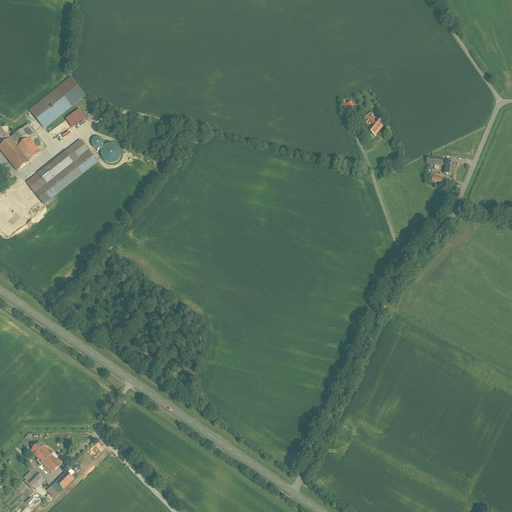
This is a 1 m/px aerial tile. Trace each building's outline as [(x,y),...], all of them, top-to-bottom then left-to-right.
[(57,90),(30,111),(44,129),(71,108),(57,90)] [(353,103),(345,106),(349,118),(357,115),(353,103)] [(370,126),(367,130),(376,137),(385,126),(377,119),(375,120),(372,117),(367,123),(370,126)] [(29,125),(12,138),(1,147),(0,147),(0,149),(18,172),(47,149),(29,125)] [(0,146),(1,147),(12,138),(1,125),(0,125),(0,146)] [(46,184),(41,188),(51,200),(97,163),(81,141),(38,175),(46,184)] [(103,149),(102,150),(101,152),(101,154),(101,155),(102,157),(102,159),(103,160),(105,161),(106,162),(108,163),(109,164),(111,164),(113,164),(115,163),(116,163),(118,162),(119,160),(120,159),(121,157),(121,156),(121,154),(121,152),(121,150),(120,149),(119,147),(118,146),(117,145),(115,144),(113,144),(111,144),(110,144),(108,144),(106,145),(105,146),(104,147),(103,149)] [(426,159),(425,166),(439,167),(440,160),(426,159)] [(442,162),(441,177),(450,177),(452,163),(442,162)] [(49,453),(40,444),(31,452),(40,461),(49,453)] [(60,465),(49,453),(40,461),(46,467),(50,471),(52,473),(60,465)] [(33,488),(35,490),(45,481),(30,465),(16,479),(20,483),(24,479),(26,481),(33,488)] [(74,480),(67,473),(47,491),(54,499),(74,480)] [(33,488),(26,481),(24,482),(32,490),(33,488)]
